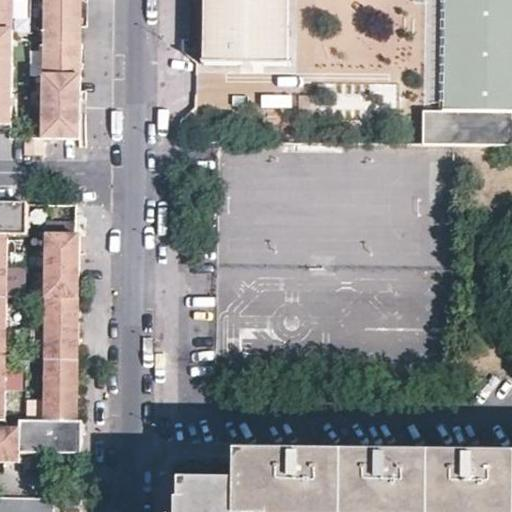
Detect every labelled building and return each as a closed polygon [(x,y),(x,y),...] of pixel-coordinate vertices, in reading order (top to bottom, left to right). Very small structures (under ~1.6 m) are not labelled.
[(0,0),(0,125),(12,126),(13,0),(0,0)] [(82,0),(45,0),(44,140),(56,140),(81,141),(82,0)] [(292,67),(292,0),(204,0),(204,67),(292,67)] [(425,146),(511,147),(511,0),(447,0),(447,1),(445,111),(426,110),(425,146)] [(14,33),(26,34),(27,1),(15,1),(14,33)] [(0,421),(9,421),(10,236),(30,237),(30,204),(13,204),(0,204),(0,421)] [(81,290),(82,236),(63,236),(49,236),(48,422),(24,422),(24,430),(0,430),(0,462),(24,463),(24,454),(83,454),(84,430),(84,422),(81,421),(81,400),(81,390),(81,350),(81,320),(81,290)] [(511,511),(511,463),(247,461),(246,489),(193,489),(190,491),(190,511),(511,511)] [(0,511),(53,511),(54,500),(0,499),(0,511)]
